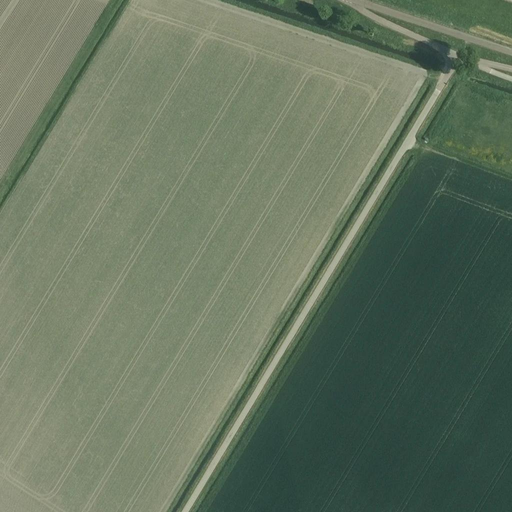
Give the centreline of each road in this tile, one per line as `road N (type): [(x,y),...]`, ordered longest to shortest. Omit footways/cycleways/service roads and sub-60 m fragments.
road 1 (unclassified): [(185,511),(456,59)]
road 2 (unclassified): [(511,53),(356,0)]
road 3 (unclassified): [(456,59),(346,0)]
